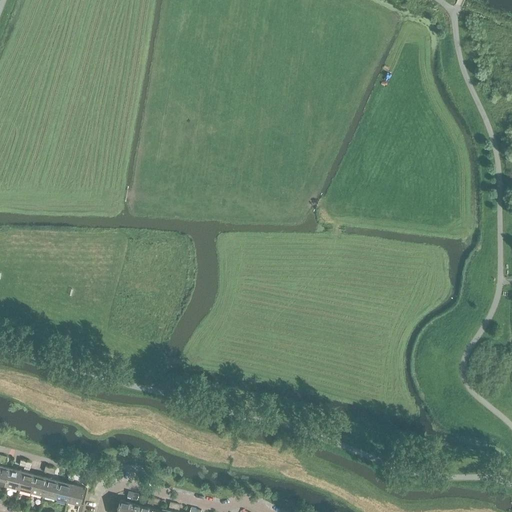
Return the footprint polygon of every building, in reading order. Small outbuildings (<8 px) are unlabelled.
[(4,463),(0,462),(0,484),(7,486),(11,468),(3,466),(4,463)] [(23,471),(11,468),(7,486),(19,489),(23,471)] [(36,475),(29,473),(23,471),(19,489),(31,492),(36,475)] [(36,475),(31,492),(43,495),(48,478),(36,475)] [(48,478),(43,495),(56,498),(60,481),(48,478)] [(72,484),(60,481),(56,498),(68,501),(72,484)] [(68,501),(80,505),(81,505),(85,487),(72,484),(68,501)] [(132,498),(131,502),(128,511),(139,511),(142,505),(137,503),(138,499),(133,498),(132,498)] [(128,511),(131,502),(120,499),(117,511),(128,511)] [(147,506),(142,505),(139,511),(150,511),(153,503),(148,502),(147,506)] [(158,504),(153,503),(150,511),(161,511),(162,510),(157,509),(158,504)]
